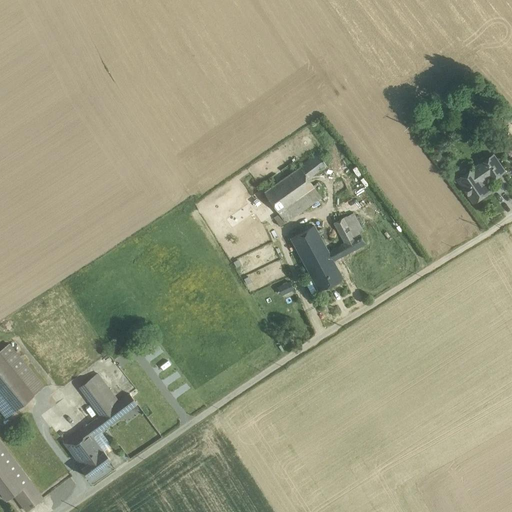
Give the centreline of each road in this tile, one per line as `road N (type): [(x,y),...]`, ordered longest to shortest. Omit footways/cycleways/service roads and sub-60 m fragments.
road 1 (track): [(63,511),(324,331),(511,214)]
road 2 (track): [(321,333),(280,231),(299,220)]
